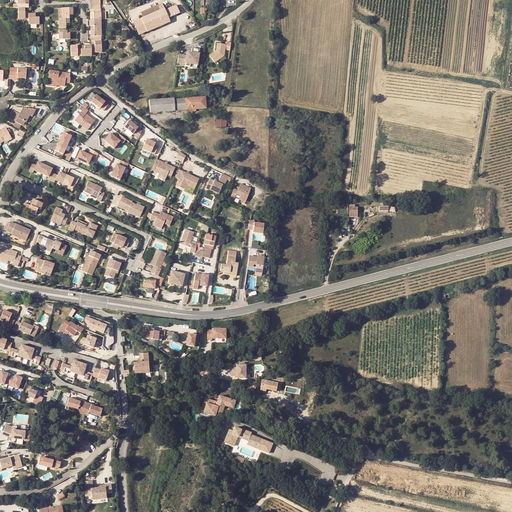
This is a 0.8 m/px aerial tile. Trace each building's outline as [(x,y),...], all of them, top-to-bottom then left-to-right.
[(17,0),(18,4),(13,4),(13,9),(18,8),(25,8),(28,8),(28,0),(17,0)] [(140,12),(142,16),(159,9),(157,4),(140,12)] [(142,16),(141,17),(147,31),(169,21),(167,17),(179,12),(175,4),(164,9),(163,7),(159,9),(142,16)] [(18,22),(28,22),(28,14),(28,12),(25,12),(25,8),(18,8),(18,22)] [(60,9),(60,19),(69,19),(68,16),(72,15),(72,9),(60,9)] [(100,9),(93,9),(91,9),(91,19),(100,19),(100,9)] [(35,14),(28,14),(28,22),(29,25),(40,25),(40,17),(35,17),(35,14)] [(69,26),(69,19),(60,19),(58,19),(58,30),(65,30),(65,26),(69,26)] [(91,30),(101,29),(101,24),(100,19),(91,19),(91,30)] [(94,37),(94,40),(101,40),(101,29),(91,30),(91,36),(94,37)] [(65,33),(65,30),(58,30),(58,40),(69,40),(69,33),(65,33)] [(101,52),(101,40),(94,40),(94,42),(94,46),(91,46),(90,46),(91,53),(91,56),(95,56),(95,53),(101,52)] [(215,51),(209,56),(214,63),(223,56),(224,50),(229,51),(231,43),(225,42),(225,45),(216,44),(215,51)] [(71,57),(80,57),(80,49),(77,50),(77,46),(70,46),(71,57)] [(80,57),(91,57),(91,56),(91,53),(90,46),(83,46),(83,49),(80,49),(80,57)] [(178,55),(177,63),(185,64),(185,67),(197,68),(199,50),(192,49),(191,53),(187,53),(187,56),(178,55)] [(22,67),(6,67),(5,78),(13,79),(13,77),(22,77),(22,67)] [(55,75),(55,72),(45,71),(44,82),(53,83),(53,86),(61,86),(61,83),(66,83),(67,79),(66,79),(66,74),(58,73),(58,75),(55,75)] [(98,107),(102,110),(107,105),(95,94),(89,101),(98,108),(98,107)] [(185,99),(185,110),(205,109),(204,97),(185,99)] [(174,111),(174,99),(174,98),(148,99),(148,112),(174,111)] [(185,99),(182,99),(174,99),(174,111),(185,110),(185,99)] [(12,119),(16,122),(17,122),(19,117),(22,118),(23,119),(26,113),(29,106),(19,104),(16,110),(9,107),(5,116),(12,119)] [(83,114),(86,110),(84,108),(82,106),(80,105),(77,109),(79,111),(72,120),(85,129),(92,120),(83,114)] [(214,126),(224,127),(226,117),(215,116),(214,126)] [(139,130),(128,121),(123,127),(136,138),(139,130)] [(65,133),(61,142),(66,145),(70,136),(65,133)] [(109,133),(103,141),(113,149),(119,141),(116,139),(109,133)] [(119,135),(116,139),(119,141),(121,143),(125,140),(119,135)] [(153,143),(144,139),(140,148),(153,154),(156,146),(153,144),(153,143)] [(57,152),(61,154),(66,145),(61,142),(57,152)] [(96,153),(90,149),(86,154),(78,150),(74,158),(86,164),(90,155),(94,158),(96,153)] [(184,155),(177,151),(174,158),(181,161),(184,155)] [(172,167),(155,159),(149,171),(152,172),(154,169),(158,171),(156,175),(163,179),(165,175),(168,176),(172,167)] [(127,164),(119,160),(117,165),(114,164),(109,175),(117,179),(123,168),(125,169),(127,164)] [(32,163),(32,164),(50,172),(51,168),(36,161),(35,164),(32,163)] [(48,177),(50,172),(32,164),(28,171),(31,172),(32,170),(48,177)] [(175,185),(184,189),(186,185),(192,188),(197,178),(178,169),(174,177),(178,178),(175,185)] [(59,171),(57,175),(72,182),(73,178),(59,171)] [(224,177),(218,174),(216,179),(214,178),(213,180),(207,178),(203,187),(216,193),(220,184),(222,184),(224,177)] [(76,184),(72,182),(57,175),(55,180),(70,187),(69,189),(73,191),(76,184)] [(88,183),(86,188),(104,196),(105,194),(101,192),(102,189),(88,183)] [(241,202),(248,188),(238,183),(235,190),(232,188),(228,196),(241,202)] [(101,203),(104,196),(86,188),(84,192),(98,198),(97,201),(101,203)] [(164,202),(166,197),(149,190),(147,195),(164,202)] [(121,196),(118,203),(140,212),(143,206),(139,204),(138,205),(131,202),(132,201),(121,196)] [(36,209),(39,209),(42,203),(31,198),(28,205),(23,203),(21,207),(27,209),(27,211),(34,213),(36,209)] [(138,216),(140,212),(118,203),(117,206),(138,216)] [(59,225),(60,223),(62,217),(64,214),(60,213),(62,209),(57,207),(51,221),(59,225)] [(156,220),(164,223),(169,225),(173,217),(161,211),(160,214),(159,217),(156,216),(158,213),(154,211),(152,214),(151,217),(156,220)] [(76,222),(71,220),(67,230),(71,232),(73,229),(90,238),(96,226),(89,222),(86,228),(75,223),(76,222)] [(162,228),(164,223),(156,220),(154,224),(162,228)] [(26,241),(31,230),(12,221),(9,226),(6,225),(4,229),(13,234),(12,235),(26,241)] [(249,221),(248,230),(253,231),(252,232),(263,234),(264,224),(254,223),(254,221),(249,221)] [(208,226),(201,223),(199,231),(206,232),(208,226)] [(190,247),(189,251),(194,253),(195,249),(195,247),(196,244),(191,242),(190,241),(192,236),(193,232),(184,229),(179,243),(190,247)] [(41,245),(44,237),(37,234),(31,248),(32,251),(33,252),(37,243),(41,245)] [(110,242),(113,244),(118,246),(122,248),(122,247),(126,249),(129,241),(113,234),(110,242)] [(194,253),(193,256),(201,258),(201,256),(208,258),(211,245),(212,245),(214,236),(204,234),(202,243),(204,244),(202,251),(195,249),(194,253)] [(47,239),(45,246),(44,249),(50,252),(52,249),(57,251),(57,253),(62,255),(66,246),(55,241),(55,242),(47,239)] [(0,249),(0,260),(6,263),(8,260),(14,262),(13,264),(17,266),(21,256),(17,255),(18,253),(9,250),(8,251),(1,248),(0,249)] [(228,276),(229,273),(235,274),(237,264),(234,264),(236,252),(228,250),(226,265),(221,264),(220,271),(224,271),(223,275),(228,276)] [(150,265),(153,266),(150,272),(159,275),(161,270),(159,269),(165,255),(157,251),(154,258),(150,265)] [(92,253),(90,258),(87,257),(85,262),(81,271),(91,275),(99,256),(92,253)] [(255,266),(254,274),(261,275),(263,257),(260,257),(260,259),(249,257),(247,267),(253,268),(253,266),(255,266)] [(38,266),(37,268),(35,273),(40,275),(41,274),(42,272),(46,274),(49,275),(53,265),(40,260),(38,266)] [(119,265),(109,261),(104,276),(111,279),(113,273),(114,271),(117,272),(119,265)] [(167,283),(181,286),(183,274),(170,270),(167,283)] [(154,284),(159,285),(161,279),(158,278),(154,276),(152,281),(141,280),(141,288),(153,289),(154,284)] [(191,295),(184,294),(182,301),(189,303),(191,295)] [(12,314),(3,310),(0,317),(0,319),(8,323),(6,325),(11,327),(14,319),(10,318),(12,314)] [(106,325),(85,318),(84,320),(86,323),(88,324),(87,327),(104,333),(106,325)] [(80,334),(83,330),(78,326),(77,327),(70,322),(69,324),(65,321),(59,330),(66,335),(68,332),(74,337),(77,332),(80,334)] [(31,331),(33,327),(32,326),(22,322),(21,324),(16,322),(12,332),(17,334),(18,331),(29,336),(31,331)] [(145,330),(144,337),(161,340),(162,336),(164,336),(165,331),(160,330),(160,332),(154,331),(155,329),(149,328),(149,331),(145,330)] [(208,329),(207,339),(212,339),(212,338),(226,338),(227,329),(213,328),(213,329),(208,329)] [(188,334),(186,346),(194,347),(195,343),(196,335),(188,334)] [(96,338),(88,335),(86,338),(83,337),(80,343),(93,348),(96,338)] [(4,339),(0,337),(0,348),(9,351),(10,348),(12,343),(6,341),(3,340),(4,339)] [(10,348),(9,351),(8,355),(13,357),(14,354),(16,355),(24,358),(28,347),(21,345),(19,351),(10,348)] [(34,349),(28,347),(24,358),(30,360),(30,362),(37,364),(39,357),(32,355),(34,349)] [(143,362),(139,363),(134,363),(135,373),(149,372),(148,354),(139,354),(139,359),(143,359),(143,362)] [(80,363),(74,361),(72,366),(70,371),(76,374),(80,363)] [(231,368),(231,376),(235,376),(237,376),(236,378),(246,378),(246,365),(245,365),(245,362),(239,362),(239,365),(237,365),(237,368),(231,368)] [(70,366),(63,363),(60,370),(67,373),(68,371),(70,366)] [(86,365),(80,363),(76,374),(83,376),(84,372),(86,365)] [(95,369),(93,375),(92,377),(105,382),(109,373),(104,371),(103,372),(100,371),(95,369)] [(3,383),(6,385),(8,377),(5,376),(5,375),(0,373),(0,386),(2,387),(3,383)] [(8,377),(6,385),(9,386),(9,388),(16,390),(20,379),(12,377),(12,379),(8,377)] [(25,394),(26,395),(32,397),(31,401),(39,405),(41,400),(42,397),(37,396),(34,394),(35,391),(36,390),(29,387),(25,394)] [(207,403),(204,413),(216,416),(216,413),(222,414),(225,406),(229,407),(230,405),(234,406),(236,401),(220,396),(218,402),(206,399),(204,403),(207,403)] [(75,399),(68,397),(65,404),(77,408),(75,411),(81,413),(85,402),(80,400),(79,401),(75,399)] [(90,403),(85,402),(81,413),(86,415),(87,412),(99,416),(101,409),(94,406),(90,405),(90,403)] [(294,412),(295,404),(287,403),(285,410),(294,412)] [(24,442),(29,442),(30,434),(25,433),(25,432),(17,431),(17,427),(13,426),(12,428),(6,425),(1,435),(11,439),(15,439),(24,441),(24,442)] [(248,442),(247,444),(264,452),(265,440),(251,435),(252,433),(242,429),(242,430),(235,427),(233,431),(229,429),(225,442),(234,446),(238,437),(248,442)] [(273,444),(265,441),(265,452),(268,453),(273,444)] [(0,463),(0,464),(0,463),(0,470),(2,470),(1,469),(12,466),(13,469),(22,466),(19,455),(0,460),(0,463)] [(61,463),(40,458),(38,465),(55,469),(60,467),(61,463)] [(111,485),(102,485),(102,487),(98,488),(93,488),(92,480),(84,481),(85,497),(91,496),(92,499),(106,498),(105,490),(111,489),(111,485)] [(329,486),(328,492),(334,492),(335,495),(338,496),(339,493),(338,488),(337,486),(336,484),(332,486),(329,486)]
